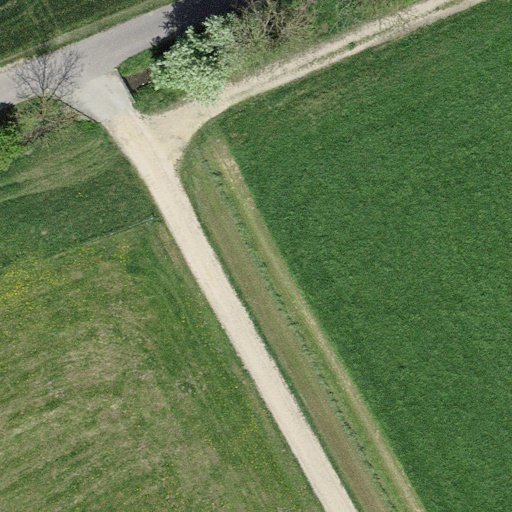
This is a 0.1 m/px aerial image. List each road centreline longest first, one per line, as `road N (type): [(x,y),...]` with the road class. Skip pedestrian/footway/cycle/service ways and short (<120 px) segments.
road 1 (track): [(337,511),(135,142)]
road 2 (track): [(135,142),(471,0)]
road 3 (track): [(63,63),(216,0)]
